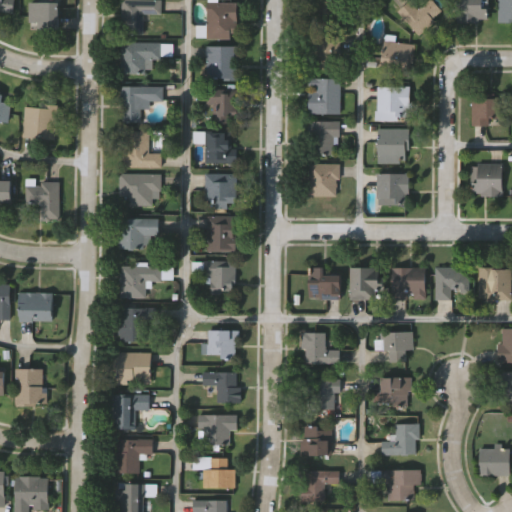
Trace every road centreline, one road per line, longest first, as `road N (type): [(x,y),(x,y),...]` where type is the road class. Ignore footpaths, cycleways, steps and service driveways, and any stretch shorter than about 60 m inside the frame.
road 1 (residential): [(263,511),(271,444),(274,0)]
road 2 (residential): [(77,511),(88,0)]
road 3 (residential): [(274,231),(511,232)]
road 4 (residential): [(448,232),(447,77),(462,60),(511,59)]
road 5 (residential): [(474,511),(450,456),(461,377)]
